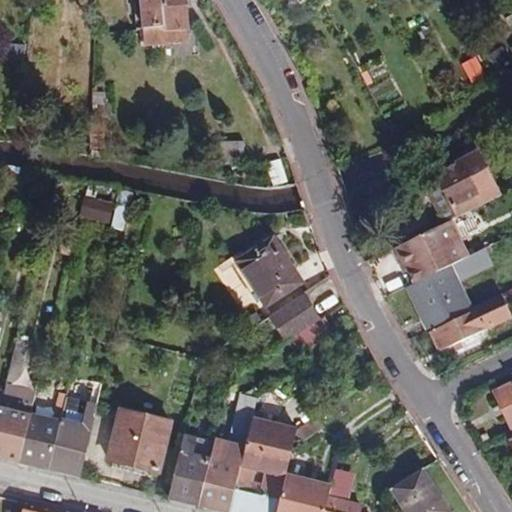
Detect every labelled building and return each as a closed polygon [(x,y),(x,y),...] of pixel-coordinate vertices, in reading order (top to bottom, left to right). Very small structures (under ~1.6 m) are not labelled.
[(141,0),(143,30),(145,45),(189,42),(186,0),(191,0),(190,0),(141,0)] [(91,115),(89,150),(102,151),(104,116),(91,115)] [(218,142),(218,165),(244,164),(244,142),(218,142)] [(453,211),(480,196),(469,176),(486,167),(479,153),(462,163),(461,161),(434,176),(453,211)] [(447,214),(453,211),(434,176),(428,179),(447,214)] [(0,197),(0,205),(16,210),(22,183),(5,179),(0,197)] [(480,196),(453,211),(456,218),(501,197),(495,188),(480,196)] [(119,190),(111,228),(122,231),(130,193),(119,190)] [(100,202),(93,233),(104,235),(111,205),(100,202)] [(412,284),(444,269),(445,272),(410,289),(424,316),(465,296),(461,288),(466,286),(463,279),(492,265),(484,250),(468,257),(450,221),(394,248),(412,284)] [(236,263),(265,308),(303,283),(273,239),(236,263)] [(270,315),(287,341),(319,320),(302,294),(270,315)] [(431,329),(467,312),(469,315),(429,334),(438,353),(450,347),(457,343),(511,317),(501,295),(478,306),(474,297),(427,320),(431,329)] [(287,341),(284,343),(295,359),(334,333),(323,317),(319,320),(287,341)] [(17,338),(7,382),(19,385),(30,341),(17,338)] [(450,347),(453,353),(460,349),(457,343),(450,347)] [(511,382),(493,392),(511,430),(511,382)] [(0,456),(79,476),(96,406),(66,399),(61,417),(60,422),(1,407),(4,394),(0,392),(0,456)] [(66,399),(67,395),(59,394),(53,415),(61,417),(66,399)] [(338,458),(330,489),(285,478),(296,431),(252,420),(257,400),(240,396),(236,412),(228,445),(214,441),(210,460),(191,455),(195,438),(184,435),(168,498),(224,511),(360,511),(362,507),(346,503),(356,462),(338,458)] [(214,441),(228,445),(236,412),(222,409),(214,441)] [(109,462),(159,474),(172,423),(122,410),(109,462)] [(323,427),(316,417),(296,431),(303,441),(323,427)] [(457,488),(437,459),(426,466),(439,487),(445,496),(457,488)] [(439,487),(426,466),(392,488),(407,511),(451,511),(452,511),(437,489),(439,487)]
